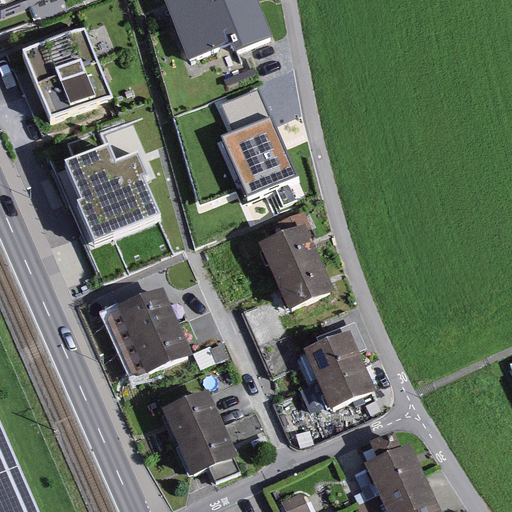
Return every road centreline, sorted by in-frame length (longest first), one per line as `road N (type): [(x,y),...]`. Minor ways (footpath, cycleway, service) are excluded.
road 1 (residential): [(414,412),(357,276),(326,174),(290,0)]
road 2 (primary): [(134,511),(0,204)]
road 3 (residential): [(414,412),(201,511)]
